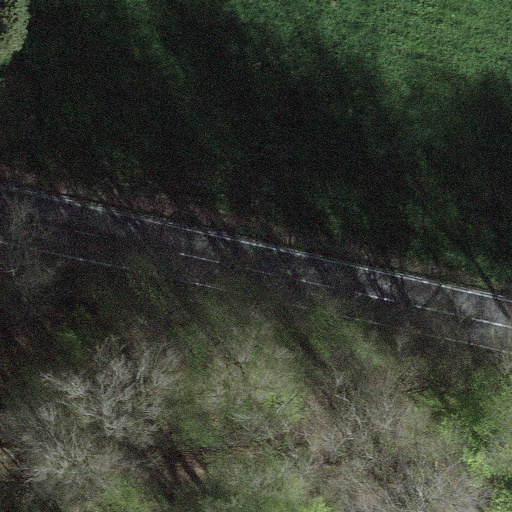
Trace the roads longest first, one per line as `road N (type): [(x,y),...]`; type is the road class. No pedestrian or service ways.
road 1 (tertiary): [(0,218),(511,330)]
road 2 (track): [(0,473),(238,487),(439,511)]
